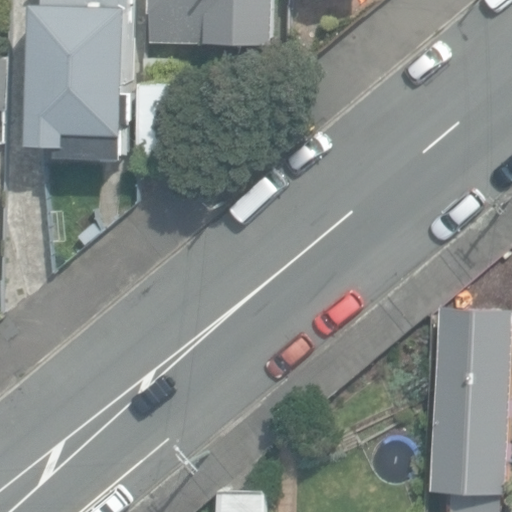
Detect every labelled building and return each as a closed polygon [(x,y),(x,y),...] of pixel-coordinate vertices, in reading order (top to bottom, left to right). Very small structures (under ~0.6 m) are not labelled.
[(69,150),(135,154),(136,130),(139,130),(140,120),(143,120),(145,89),(139,89),(143,0),(45,0),(38,138),(70,140),(69,150)] [(157,0),(156,37),(280,41),(281,0),(157,0)] [(0,107),(9,109),(12,55),(0,53),(0,107)] [(152,57),(147,160),(199,160),(199,136),(221,136),(224,90),(200,89),(200,82),(187,81),(189,59),(152,57)] [(457,511),(507,511),(508,489),(511,489),(511,305),(447,302),(438,486),(459,487),(457,511)] [(225,511),(276,511),(277,488),(226,487),(226,488),(225,511)]
